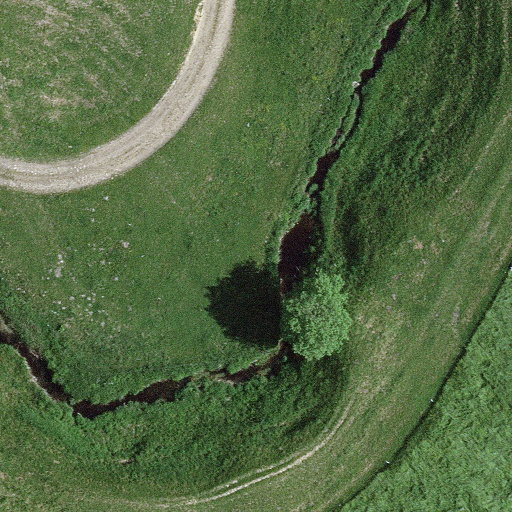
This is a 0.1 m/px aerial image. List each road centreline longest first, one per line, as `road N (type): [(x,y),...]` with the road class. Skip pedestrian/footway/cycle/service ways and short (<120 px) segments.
road 1 (track): [(219,0),(185,96),(122,158),(90,172),(0,171)]
road 2 (track): [(511,199),(412,364)]
